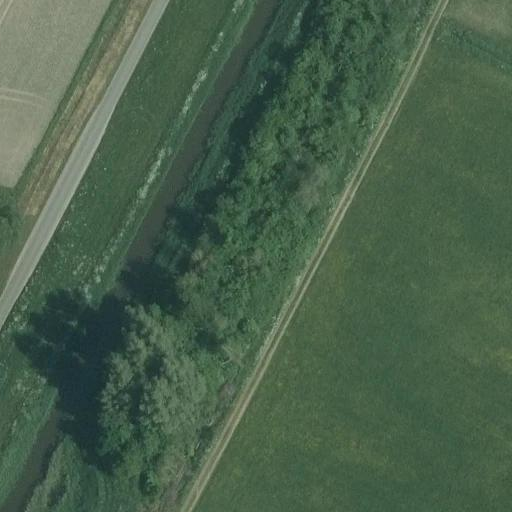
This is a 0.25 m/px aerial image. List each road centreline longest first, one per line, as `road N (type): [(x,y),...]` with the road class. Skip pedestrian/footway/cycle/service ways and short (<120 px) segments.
road 1 (track): [(441,0),(179,511)]
road 2 (track): [(107,511),(96,434),(101,413),(316,0)]
road 3 (unclassified): [(0,315),(161,0)]
